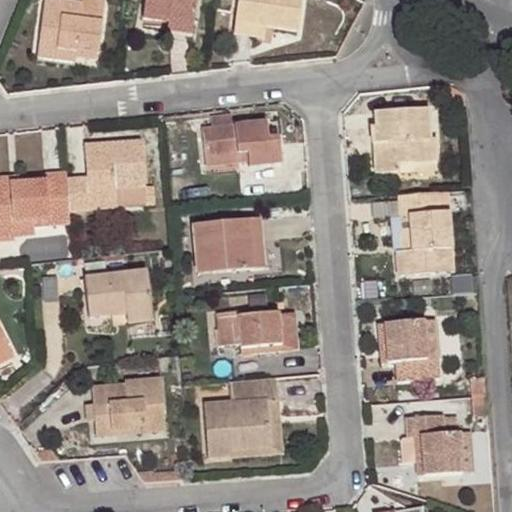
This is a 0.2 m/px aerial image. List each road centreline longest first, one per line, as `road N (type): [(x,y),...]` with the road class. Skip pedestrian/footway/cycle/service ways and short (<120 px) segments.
road 1 (residential): [(98,511),(314,491),(335,475),(340,443),(321,81)]
road 2 (residential): [(321,81),(0,115)]
road 3 (residential): [(507,511),(498,296),(511,241)]
road 4 (residential): [(511,214),(487,96),(471,77)]
